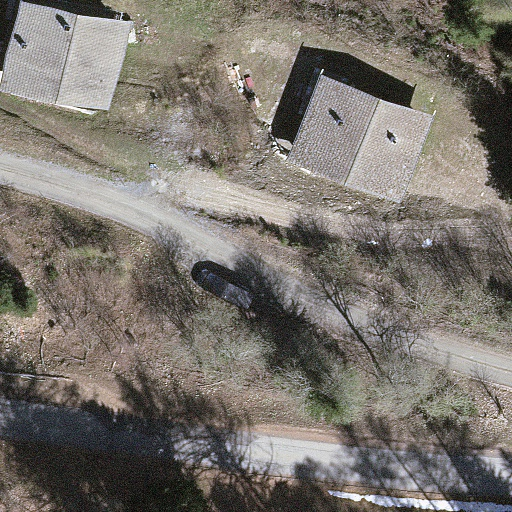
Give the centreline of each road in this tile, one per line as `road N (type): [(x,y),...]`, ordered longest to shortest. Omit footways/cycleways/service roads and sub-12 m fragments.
road 1 (track): [(0,162),(222,269),(511,366)]
road 2 (unclassified): [(0,414),(357,467),(511,479)]
